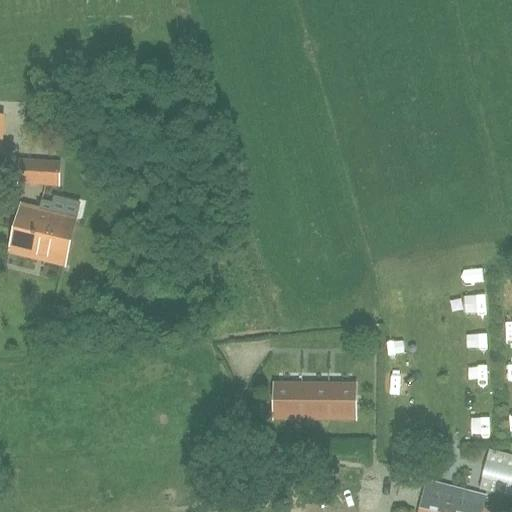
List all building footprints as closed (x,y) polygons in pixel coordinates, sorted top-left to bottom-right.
[(60,165),(20,162),(19,183),(59,186),(60,165)] [(67,200),(66,213),(81,215),(83,201),(67,200)] [(65,267),(77,220),(21,207),(10,253),(65,267)] [(275,386),(274,419),(355,419),(356,386),(275,386)] [(258,458),(260,458),(279,456),(277,441),(257,443),(258,458)] [(511,499),(511,456),(488,450),(478,490),(511,499)] [(421,505),(448,511),(481,511),(486,496),(474,493),(427,480),(421,505)]
